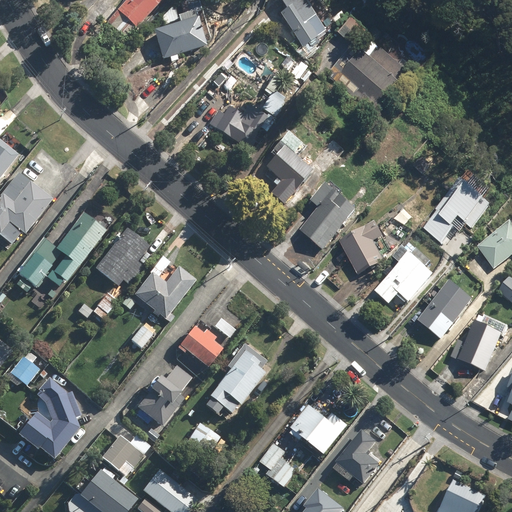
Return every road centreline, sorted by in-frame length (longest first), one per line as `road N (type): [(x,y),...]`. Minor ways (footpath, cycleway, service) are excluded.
road 1 (tertiary): [(114,136),(437,414)]
road 2 (residential): [(0,283),(114,136)]
road 3 (tertiary): [(8,0),(60,83),(114,136)]
road 4 (residential): [(437,414),(363,511)]
